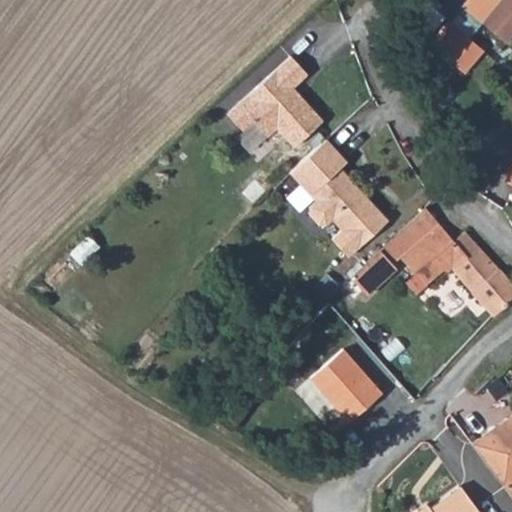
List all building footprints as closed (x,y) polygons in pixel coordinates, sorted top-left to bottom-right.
[(463,0),(462,2),(481,17),(493,0),(463,0)] [(511,0),(493,0),(481,17),(502,34),(511,20),(511,0)] [(426,46),(438,55),(459,72),(478,48),(445,22),(426,46)] [(222,111),(237,126),(300,67),(285,50),(222,111)] [(300,67),(237,126),(238,127),(248,117),(262,131),(299,95),(287,82),(301,68),(300,67)] [(299,95),(262,131),(264,132),(272,123),(290,142),(319,115),(299,95)] [(323,133),(286,168),(315,196),(308,202),(308,210),(347,172),(337,162),(344,155),(323,133)] [(347,172),(308,210),(319,220),(326,220),(332,213),(342,224),(333,234),(337,238),(375,200),(347,172)] [(375,200),(337,238),(350,251),(388,213),(375,200)] [(436,224),(423,209),(377,252),(391,266),(436,224)] [(398,263),(408,273),(412,277),(414,275),(424,285),(440,270),(447,268),(449,272),(456,265),(469,252),(455,238),(452,241),(446,234),(437,226),(398,263)] [(478,243),(466,230),(455,238),(469,252),(478,243)] [(482,247),(478,243),(469,252),(456,265),(476,286),(497,264),(482,247)] [(377,252),(349,280),(366,298),(395,271),(391,266),(377,252)] [(511,298),(511,280),(497,264),(476,286),(496,309),(511,298)] [(501,483),(504,481),(511,475),(511,408),(470,436),(501,483)] [(419,509),(414,505),(404,511),(480,511),(456,480),(425,504),(419,509)] [(423,499),(414,505),(419,509),(425,504),(423,499)]
